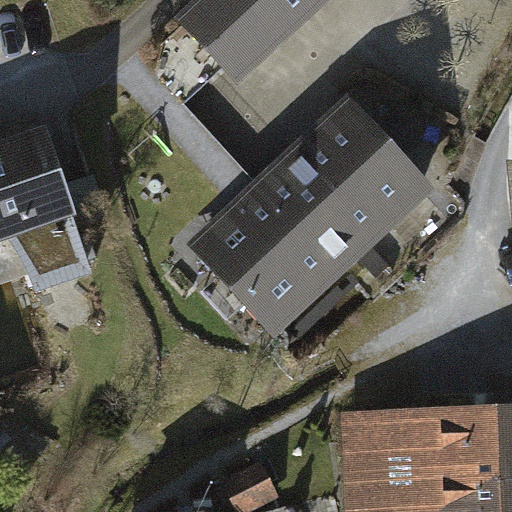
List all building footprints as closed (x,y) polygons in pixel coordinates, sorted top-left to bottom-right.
[(199,0),(178,20),(241,88),(335,0),(199,0)] [(352,96),(190,246),(278,341),(440,192),(352,96)] [(54,133),(0,147),(0,232),(7,230),(40,281),(92,265),(54,133)] [(511,511),(511,415),(352,419),(353,511),(511,511)] [(264,463),(224,483),(238,511),(254,511),(281,499),(264,463)]
